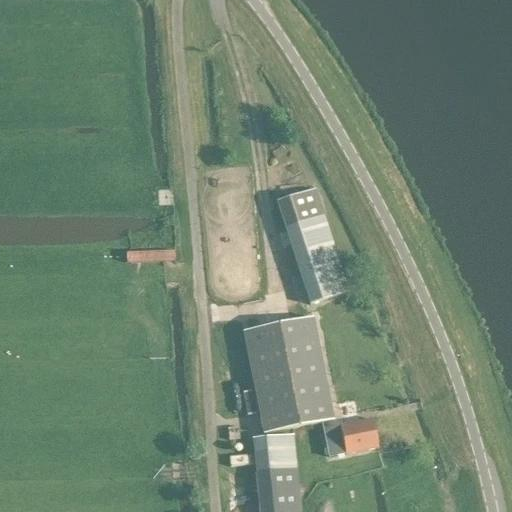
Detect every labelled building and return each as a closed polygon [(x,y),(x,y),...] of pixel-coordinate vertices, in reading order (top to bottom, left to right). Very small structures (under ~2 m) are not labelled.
[(277,202),(310,305),(348,293),(315,190),(277,202)] [(131,264),(140,264),(162,263),(161,248),(130,249),(131,264)] [(266,429),(308,420),(335,414),(314,312),(244,326),(266,429)] [(321,424),(328,458),(345,455),(345,456),(377,449),(371,420),(340,426),(339,421),(321,424)] [(299,511),(296,470),(292,434),(252,438),(259,511),(299,511)]
